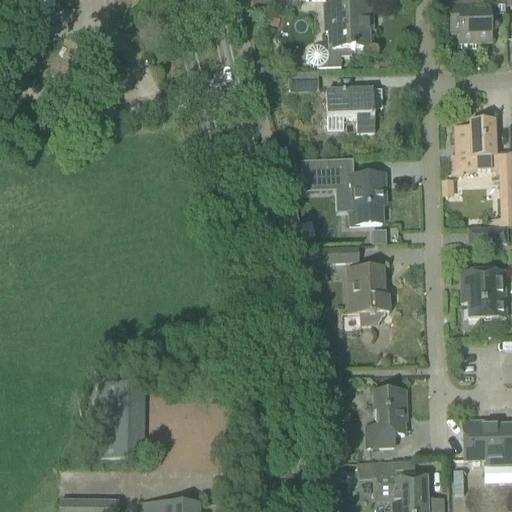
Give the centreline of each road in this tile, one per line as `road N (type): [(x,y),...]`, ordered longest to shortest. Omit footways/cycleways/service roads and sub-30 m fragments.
road 1 (secondary): [(302,511),(284,306),(234,95)]
road 2 (secondary): [(198,99),(245,289),(262,511)]
road 3 (residential): [(435,399),(427,87)]
road 4 (track): [(198,99),(99,113),(0,78)]
